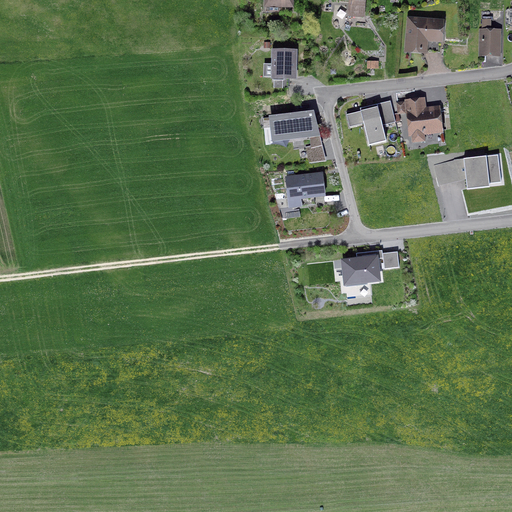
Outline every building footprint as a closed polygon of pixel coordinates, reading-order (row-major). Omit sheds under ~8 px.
[(280,6),(290,7),(290,0),(265,0),(265,11),(280,12),(280,6)] [(363,0),(349,0),(348,15),(362,16),(363,0)] [(425,40),(440,41),(441,24),(409,21),(406,51),(423,52),(425,40)] [(497,55),(497,33),(481,32),(481,55),(497,55)] [(292,70),(293,52),(273,52),(272,77),(283,77),(283,79),(287,79),(293,79),(294,70),(292,70)] [(422,133),(439,131),(437,110),(423,111),(421,101),(406,103),(410,134),(412,134),(412,142),(422,141),(422,133)] [(387,139),(379,105),(362,109),(370,143),(387,139)] [(278,136),(312,132),(310,114),(275,118),(278,136)] [(306,149),(309,163),(322,161),(315,133),(312,134),(312,137),(310,137),(311,147),(306,149)] [(501,182),(498,154),(455,159),(434,165),(439,182),(464,175),(465,185),(501,182)] [(320,175),(284,180),(288,207),(299,205),(298,200),(322,196),(320,175)] [(378,256),(345,259),(347,280),(380,276),(378,256)]
